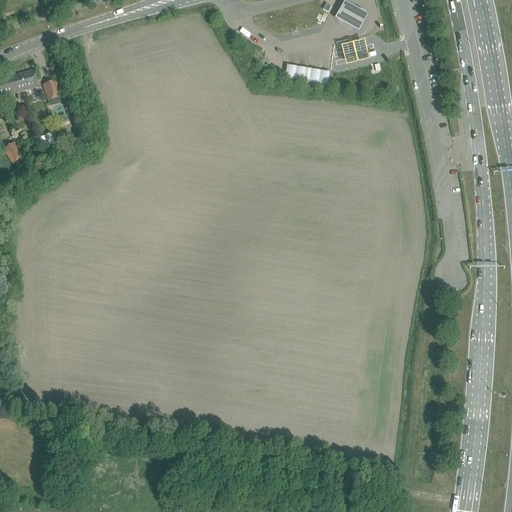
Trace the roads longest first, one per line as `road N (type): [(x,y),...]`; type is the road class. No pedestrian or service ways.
road 1 (primary): [(453,0),(477,134),(486,272),(465,511)]
road 2 (primary): [(511,201),(479,0)]
road 3 (secondary): [(0,59),(167,0)]
